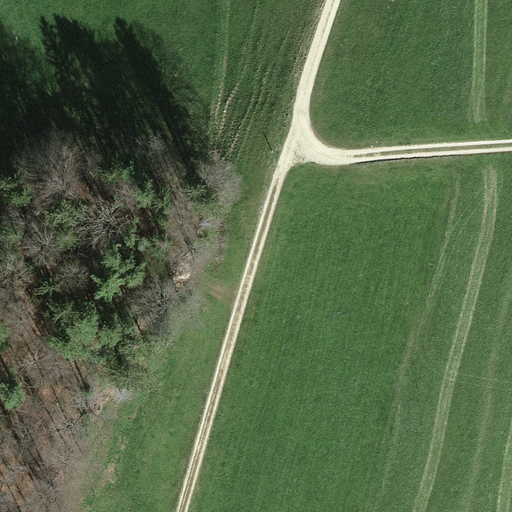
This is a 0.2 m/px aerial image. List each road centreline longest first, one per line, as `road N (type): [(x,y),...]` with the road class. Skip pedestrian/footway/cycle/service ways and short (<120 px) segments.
road 1 (track): [(289,147),(179,511)]
road 2 (track): [(289,147),(330,158),(511,148)]
road 3 (track): [(328,0),(289,147)]
